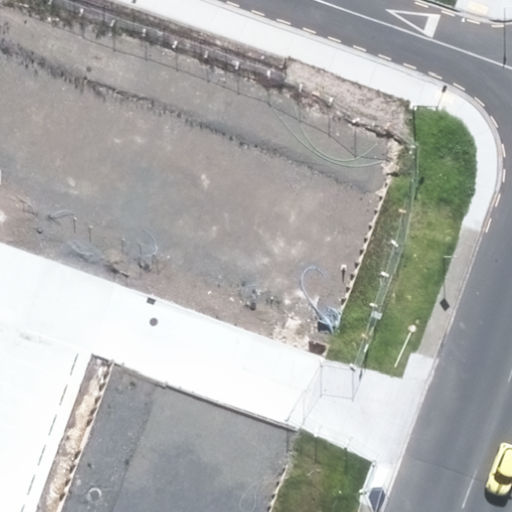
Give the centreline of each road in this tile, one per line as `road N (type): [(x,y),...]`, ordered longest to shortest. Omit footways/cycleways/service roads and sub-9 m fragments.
road 1 (residential): [(329,0),(511,66)]
road 2 (secondary): [(511,380),(463,511)]
